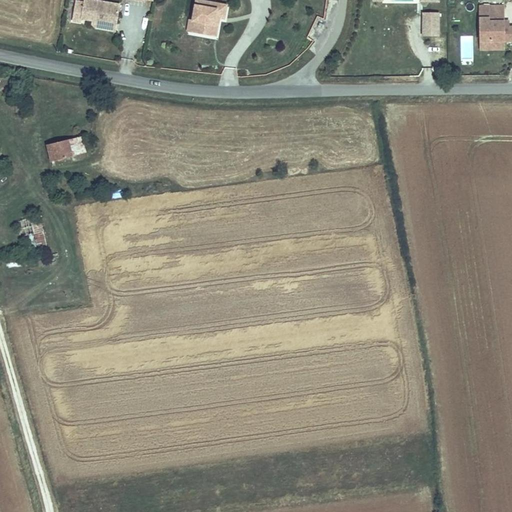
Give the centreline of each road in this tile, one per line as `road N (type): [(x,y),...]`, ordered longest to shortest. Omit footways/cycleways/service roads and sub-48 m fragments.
road 1 (residential): [(277,91),(190,89),(0,53)]
road 2 (residential): [(511,89),(277,91)]
road 3 (track): [(0,327),(52,511)]
